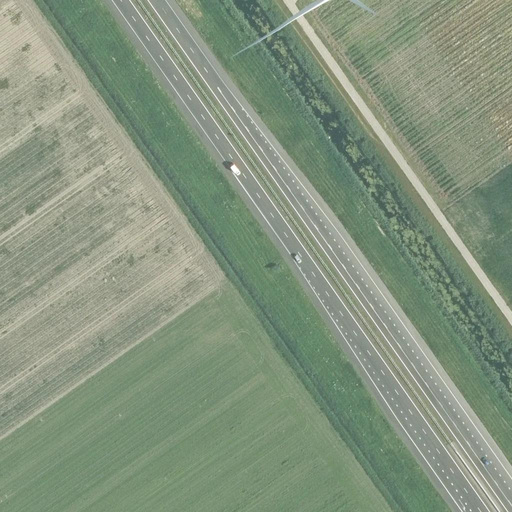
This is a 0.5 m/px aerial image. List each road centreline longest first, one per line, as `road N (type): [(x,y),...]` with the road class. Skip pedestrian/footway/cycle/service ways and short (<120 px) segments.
road 1 (motorway): [(120,0),(481,511)]
road 2 (motorway): [(511,505),(156,0)]
